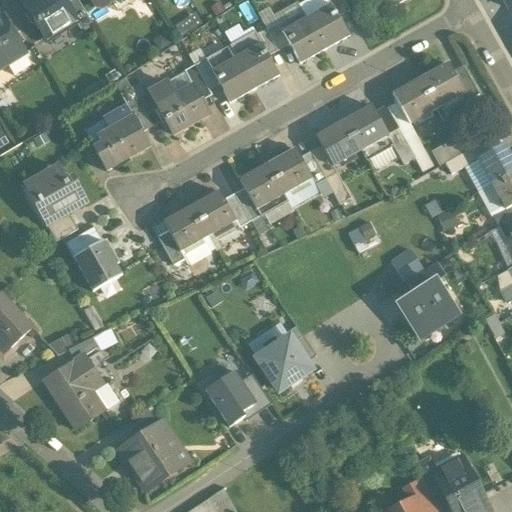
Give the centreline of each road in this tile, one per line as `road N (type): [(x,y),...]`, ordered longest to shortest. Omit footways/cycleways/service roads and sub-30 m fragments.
road 1 (residential): [(466,10),(135,196)]
road 2 (residential): [(103,511),(0,409)]
